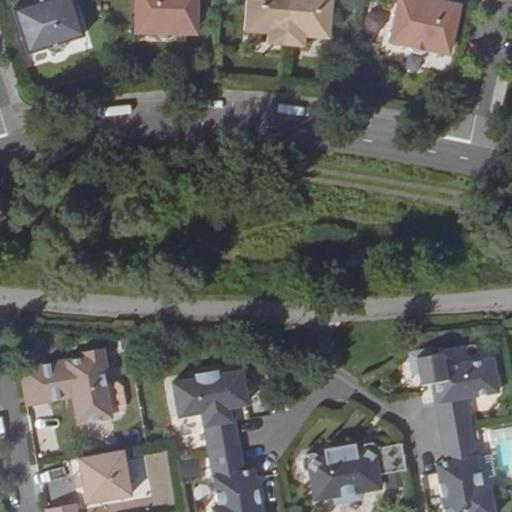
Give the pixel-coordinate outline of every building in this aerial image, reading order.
[(83,45),(69,0),(34,11),(12,18),(26,63),(46,57),(47,61),(52,63),(61,61),(64,56),(62,52),(83,45)] [(34,11),(47,7),(44,0),(42,0),(32,3),(34,11)] [(180,44),(201,44),(202,0),(144,0),(142,43),(163,43),(163,46),(167,50),(176,51),(180,47),(180,44)] [(288,43),(291,0),(249,0),(247,30),(268,31),(267,41),(288,43)] [(291,0),(288,43),(308,45),(309,35),(331,38),(334,0),(291,0)] [(429,64),(449,69),(460,22),(403,9),(393,56),(413,60),(412,63),(415,68),(424,70),(429,67),(429,64)] [(77,423),(111,417),(103,370),(106,369),(102,348),(81,352),(83,357),(20,369),(26,399),(71,391),(72,397),(77,423)] [(498,391),(491,356),(459,362),(459,363),(443,367),(440,353),(415,357),(420,384),(435,381),(438,401),(435,401),(440,434),(472,428),(466,397),(498,391)] [(208,451),(239,445),(235,419),(231,420),(228,407),(232,406),(247,404),(245,393),(242,379),(241,370),(218,375),(217,370),(194,374),(195,379),(172,382),(178,416),(201,412),(208,451)] [(249,378),(242,379),(245,393),(252,392),(249,378)] [(72,397),(71,391),(26,399),(26,405),(72,397)] [(37,452),(58,449),(52,405),(31,408),(37,452)] [(511,426),(490,432),(501,482),(511,479),(511,426)] [(482,487),(472,428),(440,434),(447,470),(437,472),(444,511),(493,511),(489,486),(482,487)] [(314,500),(380,488),(378,475),(406,470),(402,443),(379,447),(359,451),(355,451),(354,444),(324,450),(325,457),(321,457),(314,453),(306,454),(301,461),(303,469),(309,474),(314,500)] [(359,451),(379,447),(373,443),(364,444),(359,451)] [(245,479),(239,445),(208,451),(218,508),(211,509),(211,511),(261,511),(255,478),(245,479)] [(123,450),(77,458),(80,474),(83,487),(86,503),(131,495),(129,485),(125,461),(123,450)] [(132,460),(125,461),(129,485),(136,483),(132,460)] [(80,474),(74,475),(76,488),(83,487),(80,474)]
